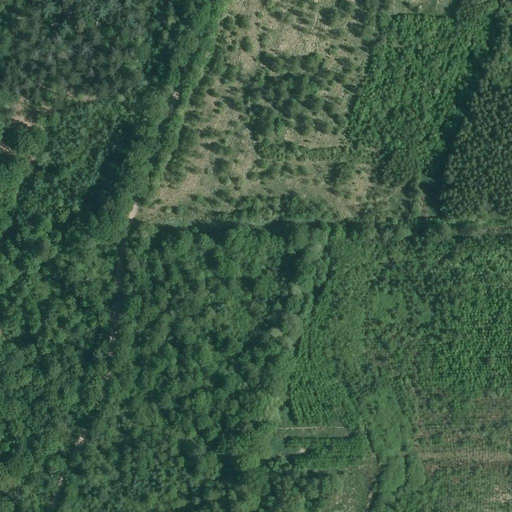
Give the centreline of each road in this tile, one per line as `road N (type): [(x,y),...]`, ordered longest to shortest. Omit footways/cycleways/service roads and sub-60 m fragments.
road 1 (track): [(50,511),(103,390),(122,246)]
road 2 (track): [(122,246),(212,0)]
